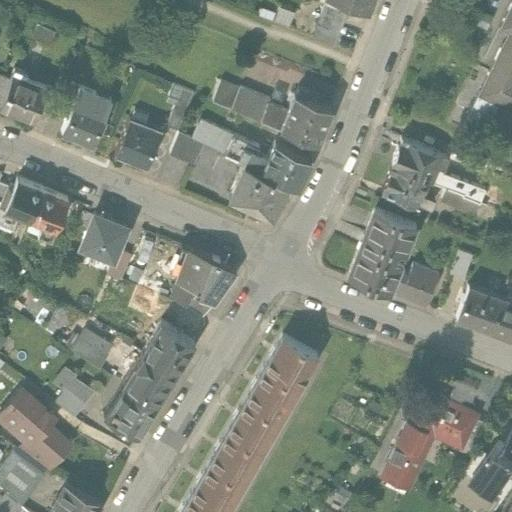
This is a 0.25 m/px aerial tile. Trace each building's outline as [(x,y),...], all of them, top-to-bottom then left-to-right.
[(342,0),(368,10),(372,0),(342,0)] [(511,0),(510,0),(498,25),(507,29),(468,108),(488,118),(496,101),(511,109),(511,0)] [(333,45),(346,12),(324,3),(310,36),(333,45)] [(279,4),(273,19),(288,25),(293,10),(279,4)] [(260,6),(257,13),(271,19),(274,12),(260,6)] [(491,14),(482,10),(477,22),(485,26),(491,14)] [(54,31),(36,22),(30,35),(48,43),(54,31)] [(0,98),(0,103),(33,117),(37,107),(46,86),(35,81),(35,83),(24,78),(26,73),(13,67),(8,78),(0,98)] [(0,98),(8,78),(0,74),(0,98)] [(213,99),(280,126),(287,109),(269,101),(271,96),(241,84),(241,85),(222,78),(213,99)] [(65,80),(60,92),(52,113),(66,118),(79,85),(65,80)] [(194,91),(173,83),(167,97),(175,101),(165,123),(178,129),(194,91)] [(66,118),(61,129),(92,142),(97,129),(102,131),(106,122),(101,120),(110,98),(79,85),(66,118)] [(295,89),(287,109),(280,126),(316,141),(331,104),(317,99),(319,93),(298,85),(296,90),(295,89)] [(37,107),(52,113),(60,92),(46,86),(37,107)] [(191,135),(223,150),(232,132),(200,116),(191,135)] [(125,119),(113,150),(145,163),(158,132),(125,119)] [(223,150),(243,160),(287,180),(296,185),(310,155),(273,138),(266,154),(259,151),(258,144),(232,132),(223,150)] [(394,154),(391,161),(426,176),(431,177),(433,170),(437,162),(442,164),(446,153),(402,135),(398,143),(397,142),(393,154),(394,154)] [(466,151),(463,159),(483,167),(486,159),(466,151)] [(243,160),(227,193),(271,214),(287,180),(243,160)] [(422,188),(426,176),(391,161),(381,185),(416,199),(417,197),(429,202),(433,192),(422,188)] [(479,199),(484,186),(440,168),(439,172),(433,170),(431,177),(446,183),(462,190),(461,192),(479,199)] [(18,212),(30,216),(42,186),(16,175),(12,185),(7,183),(0,199),(0,224),(11,229),(18,212)] [(474,211),(479,199),(461,192),(462,190),(446,183),(441,194),(457,200),(456,202),(474,211)] [(67,196),(42,186),(30,216),(42,221),(37,234),(49,239),(60,214),(64,215),(69,204),(64,203),(67,196)] [(416,221),(375,205),(348,272),(388,289),(389,287),(397,267),(416,221)] [(125,224),(93,211),(80,243),(112,256),(116,246),(125,224)] [(173,297),(201,316),(235,268),(217,258),(188,245),(168,295),(173,297)] [(116,246),(112,256),(105,272),(121,277),(131,252),(116,246)] [(458,248),(449,270),(462,274),(470,252),(458,248)] [(408,271),(397,267),(389,287),(425,301),(438,270),(412,260),(408,271)] [(141,268),(130,263),(127,271),(130,272),(129,275),(137,278),(141,268)] [(455,313),(488,325),(500,293),(468,281),(455,313)] [(149,315),(158,292),(136,284),(127,306),(149,315)] [(511,296),(500,293),(488,325),(511,334),(511,296)] [(111,329),(90,317),(84,327),(83,326),(78,335),(70,330),(61,344),(97,367),(112,343),(104,338),(111,329)] [(130,346),(140,352),(174,372),(192,342),(181,335),(185,330),(177,325),(174,330),(159,321),(145,343),(135,337),(130,346)] [(281,331),(262,364),(297,384),(315,351),(281,331)] [(140,352),(121,383),(155,403),(174,372),(140,352)] [(262,364),(244,396),(279,415),(297,384),(262,364)] [(55,401),(73,416),(93,391),(73,378),(76,374),(63,365),(50,380),(63,390),(55,401)] [(457,378),(448,398),(459,403),(462,397),(470,401),(477,388),(457,378)] [(137,432),(155,403),(121,383),(104,412),(118,421),(115,426),(124,431),(127,426),(137,432)] [(459,403),(448,398),(422,386),(407,417),(407,418),(424,426),(424,424),(448,436),(447,437),(460,444),(475,411),(459,403)] [(0,408),(0,417),(10,426),(7,430),(4,434),(46,469),(68,444),(44,423),(52,415),(25,393),(16,404),(9,397),(0,408)] [(244,396),(226,428),(260,448),(279,415),(244,396)] [(419,434),(424,426),(407,418),(407,417),(406,417),(396,439),(382,469),(409,482),(426,444),(425,441),(419,438),(421,435),(419,434)] [(501,497),(511,482),(511,428),(511,427),(502,440),(497,437),(486,452),(470,475),(501,497)] [(226,428),(208,459),(242,479),(260,448),(226,428)] [(470,475),(486,452),(476,446),(461,468),(470,475)] [(0,461),(0,486),(5,491),(19,503),(42,474),(10,449),(0,461)] [(208,459),(190,492),(224,511),(242,479),(208,459)] [(58,508),(56,511),(95,511),(101,500),(64,481),(52,505),(58,508)] [(17,511),(23,506),(19,503),(5,491),(0,496),(0,511),(17,511)] [(223,511),(224,511),(190,492),(177,511),(223,511)]
